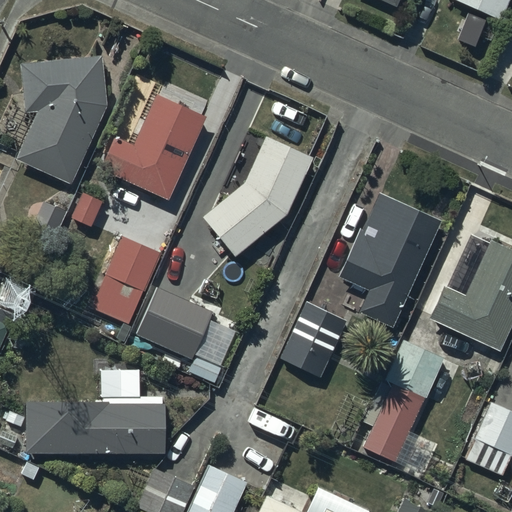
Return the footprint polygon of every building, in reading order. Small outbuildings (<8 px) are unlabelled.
[(467,0),(502,15),(508,0),(467,0)] [(102,51),(21,59),(26,107),(38,106),(16,155),(71,180),(107,100),(102,51)] [(127,103),(101,163),(169,194),(206,111),(156,89),(146,111),(127,103)] [(243,177),(202,211),(236,252),(287,210),(314,151),(266,128),(243,177)] [(104,195),(82,186),(71,213),(92,222),(104,195)] [(441,214),(379,188),(363,226),(359,224),(339,272),(368,285),(358,308),(395,324),(441,214)] [(67,206),(44,196),(31,226),(55,236),(67,206)] [(0,260),(14,230),(0,223),(0,260)] [(511,317),(511,244),(476,228),(451,283),(444,280),(429,313),(479,335),(474,346),(490,353),(494,343),(499,346),(511,317)] [(121,231),(90,305),(122,318),(117,331),(120,332),(117,339),(123,342),(133,319),(130,318),(160,247),(121,231)] [(229,271),(214,305),(249,321),(264,286),(229,271)] [(210,306),(155,282),(134,330),(189,354),(210,306)] [(348,317),(305,297),(279,352),(322,373),(348,317)] [(0,344),(11,321),(0,316),(0,344)] [(365,441),(396,455),(424,394),(425,395),(444,354),(404,336),(386,376),(393,379),(365,441)] [(54,395),(25,395),(25,448),(166,447),(166,399),(163,399),(163,392),(102,392),(102,395),(96,395),(96,392),(54,392),(54,395)] [(511,406),(490,396),(463,455),(501,472),(511,449),(511,406)] [(209,459),(184,511),(231,511),(248,477),(209,459)] [(181,511),(196,480),(155,462),(137,502),(159,511),(181,511)] [(266,486),(254,511),(363,511),(367,504),(338,491),(332,505),(325,502),(320,511),(316,511),(304,506),(309,495),(277,480),(273,489),(266,486)] [(425,511),(429,505),(404,494),(395,511),(425,511)]
